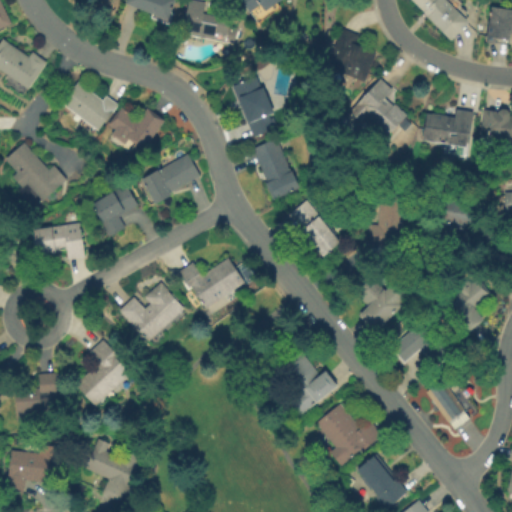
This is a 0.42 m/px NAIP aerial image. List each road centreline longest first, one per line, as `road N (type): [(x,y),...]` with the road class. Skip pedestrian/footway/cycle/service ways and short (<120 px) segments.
road 1 (residential): [(29,0),(58,33),(185,95),(200,113),(234,202),(480,511)]
road 2 (residential): [(67,293),(234,202)]
road 3 (residential): [(459,478),(500,426),(511,324)]
road 4 (residential): [(511,74),(475,74),(422,54),(398,33),(384,0)]
road 5 (residential): [(66,296),(24,295),(16,325),(32,337),(49,333),(66,296)]
